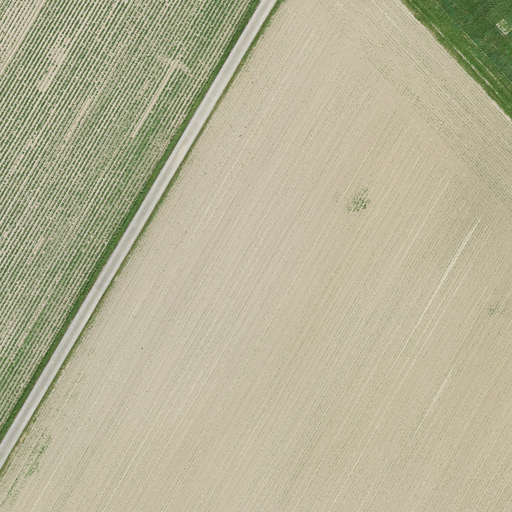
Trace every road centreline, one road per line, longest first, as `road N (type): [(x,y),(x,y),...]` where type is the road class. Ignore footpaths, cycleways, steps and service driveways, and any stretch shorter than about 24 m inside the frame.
road 1 (track): [(270,0),(0,458)]
road 2 (track): [(413,0),(511,105)]
